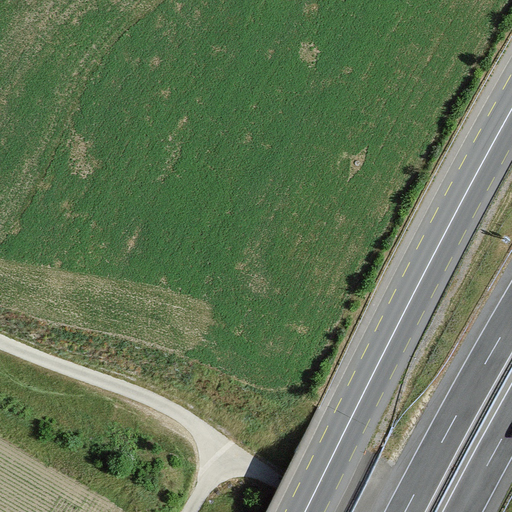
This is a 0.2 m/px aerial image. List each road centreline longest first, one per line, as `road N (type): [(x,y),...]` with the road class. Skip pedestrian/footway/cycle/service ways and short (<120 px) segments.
road 1 (primary): [(511,115),(309,511)]
road 2 (track): [(222,449),(173,409),(0,342)]
road 3 (motorway): [(511,314),(403,511)]
road 4 (track): [(305,511),(222,449),(186,511)]
